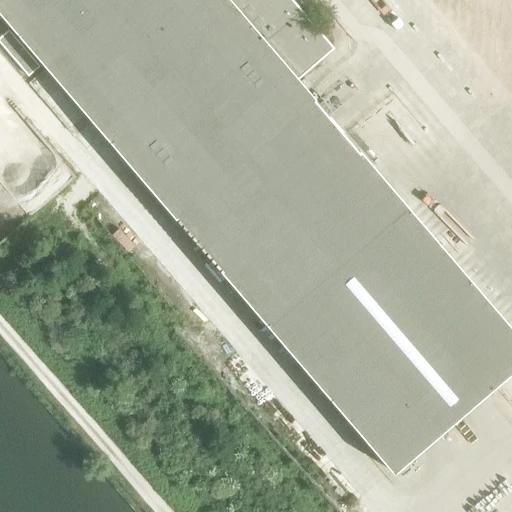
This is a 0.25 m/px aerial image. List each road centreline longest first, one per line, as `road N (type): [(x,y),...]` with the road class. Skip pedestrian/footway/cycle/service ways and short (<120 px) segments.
road 1 (unclassified): [(337,0),(511,219)]
road 2 (unknown): [(407,494),(511,415)]
